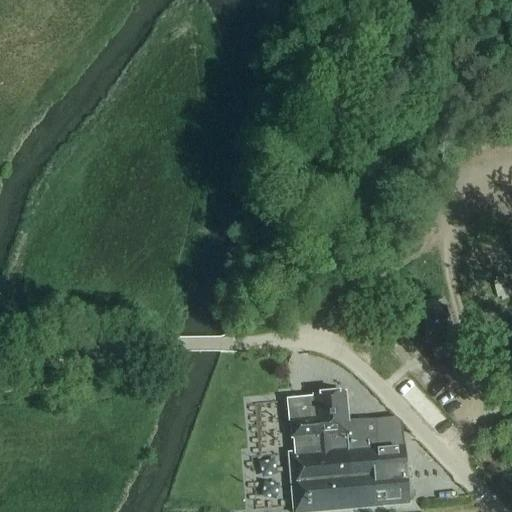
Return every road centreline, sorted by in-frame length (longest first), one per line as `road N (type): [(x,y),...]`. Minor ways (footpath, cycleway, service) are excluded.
road 1 (track): [(310,345),(374,171),(424,0)]
road 2 (unclassified): [(500,511),(366,375),(319,347)]
road 3 (track): [(511,195),(472,211),(450,233),(450,278),(476,374)]
road 4 (unclassified): [(126,349),(319,347)]
road 5 (track): [(0,359),(126,349)]
